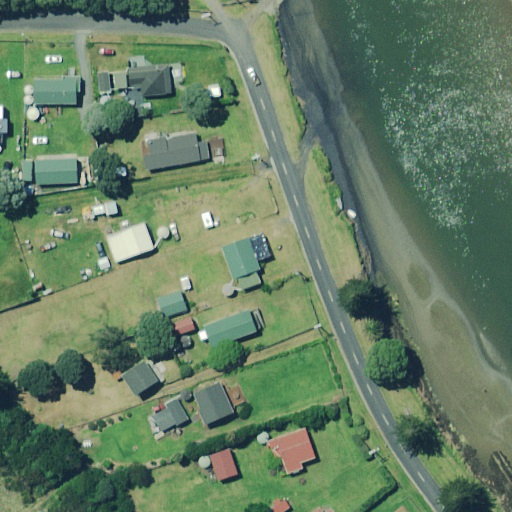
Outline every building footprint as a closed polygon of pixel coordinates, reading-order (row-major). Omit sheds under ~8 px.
[(173,70),(158,71),(147,60),(147,56),(131,57),(131,67),(126,73),(101,75),(102,90),(144,88),(145,96),(175,94),(173,70)] [(84,104),(84,76),(66,77),(66,79),(38,79),(38,86),(28,86),(28,104),(84,104)] [(223,85),(208,88),(210,98),(225,95),(223,85)] [(113,96),(110,95),(109,95),(108,96),(106,96),(105,97),(104,98),(103,99),(103,100),(102,102),(102,103),(102,105),(103,106),(103,107),(104,108),(105,109),(106,110),(107,111),(109,111),(110,111),(111,111),(113,110),(114,110),(115,109),(116,108),(117,107),(117,105),(117,104),(117,102),(117,101),(117,100),(116,98),(115,97),(114,97),(113,96)] [(0,152),(4,153),(4,141),(3,141),(3,133),(12,133),(12,119),(7,119),(7,106),(0,105),(0,152)] [(39,106),(36,105),(35,105),(34,106),(32,106),(31,107),(30,108),(29,109),(29,110),(28,112),(28,113),(28,114),(29,116),(29,117),(30,118),(31,119),(32,120),(33,121),(35,121),(36,121),(37,121),(39,120),(40,120),(41,119),(42,118),(43,116),(43,115),(43,114),(43,112),(43,111),(43,110),(42,108),(41,107),(40,106),(39,106)] [(200,142),(198,134),(170,139),(169,137),(151,140),(153,154),(146,156),(149,171),(212,159),(209,141),(200,142)] [(82,182),(81,159),(78,159),(78,154),(38,156),(38,160),(25,161),(26,181),(38,180),(39,184),(82,182)] [(131,175),(130,166),(112,169),(113,178),(131,175)] [(92,212),(94,218),(99,217),(98,214),(110,212),(108,204),(96,207),(97,211),(92,212)] [(157,249),(148,222),(132,228),(129,220),(123,222),(125,230),(109,236),(118,262),(157,249)] [(101,224),(93,227),(99,243),(107,240),(101,224)] [(270,254),(262,233),(222,247),(234,279),(238,278),(242,289),(260,282),(256,269),(260,268),(257,259),(270,254)] [(110,255),(100,260),(105,271),(115,266),(110,255)] [(192,275),(182,278),(185,291),(195,288),(192,275)] [(151,301),(148,287),(139,289),(142,303),(151,301)] [(189,310),(185,292),(161,298),(165,316),(189,310)] [(251,335),(243,313),(207,326),(208,329),(201,332),(204,341),(211,339),(214,348),(251,335)] [(200,329),(196,315),(173,321),(177,335),(200,329)] [(195,346),(192,335),(182,338),(185,348),(195,346)] [(138,396),(164,380),(162,375),(169,370),(164,362),(157,367),(152,359),(125,375),(138,396)] [(238,413),(223,381),(196,394),(203,408),(200,409),(208,426),(238,413)] [(185,409),(190,406),(188,402),(183,405),(180,399),(168,406),(180,426),(191,420),(185,409)] [(305,428),(266,441),(273,462),(282,459),(287,473),(302,469),(300,462),(314,457),(305,428)] [(232,447),(201,458),(205,470),(217,466),(222,481),(242,474),(232,447)] [(284,503),(282,499),(276,502),(278,505),(272,508),(274,511),(285,511),(295,506),(290,499),(284,503)]
